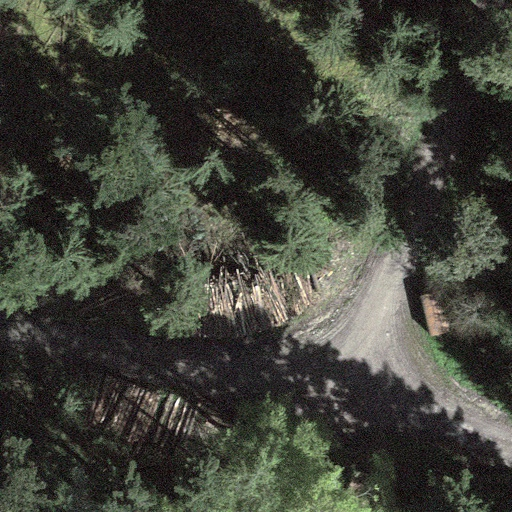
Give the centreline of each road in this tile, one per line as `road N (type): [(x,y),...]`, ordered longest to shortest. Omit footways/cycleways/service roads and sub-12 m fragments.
road 1 (track): [(502,0),(342,391),(272,511)]
road 2 (track): [(511,446),(342,391),(0,327)]
